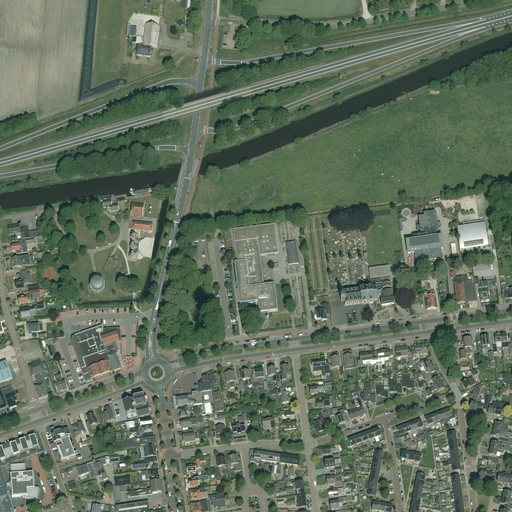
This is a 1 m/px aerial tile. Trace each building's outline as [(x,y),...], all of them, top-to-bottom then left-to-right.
[(145,42),(143,56),(150,57),(153,57),(154,51),(151,51),(151,48),(156,49),(159,26),(146,25),(144,42),(145,42)] [(137,55),(143,56),(145,42),(144,42),(143,45),(140,44),(141,38),(133,37),(132,43),(138,44),(137,55)] [(103,204),(104,206),(104,208),(109,207),(110,212),(111,212),(112,212),(119,211),(118,205),(112,206),(111,201),(103,202),(103,204)] [(131,215),(142,216),(144,205),(132,204),(131,215)] [(408,254),(412,253),(414,253),(415,259),(424,258),(425,261),(442,259),(441,249),(443,249),(441,237),(439,237),(438,228),(441,228),(440,223),(437,224),(436,213),(424,214),(424,217),(418,218),(420,226),(417,226),(417,231),(420,231),(421,234),(412,235),(413,241),(406,242),(408,254)] [(460,229),(460,233),(461,236),(459,236),(461,249),(487,245),(485,230),(487,229),(486,221),(463,224),(463,228),(460,229)] [(130,223),(129,230),(152,232),(152,224),(133,222),(133,223),(130,223)] [(278,254),(275,225),(233,230),(237,263),(235,263),(240,304),(258,302),(259,313),(278,311),(274,284),(264,286),(260,257),(278,254)] [(8,227),(9,235),(21,234),(24,233),(25,239),(30,239),(28,228),(20,229),(19,226),(8,227)] [(296,242),(286,244),(289,266),(299,264),(296,242)] [(27,249),(24,249),(23,246),(19,246),(19,245),(11,246),(12,252),(16,251),(17,254),(28,253),(27,249)] [(92,279),(87,281),(88,283),(88,284),(92,297),(109,292),(104,277),(103,277),(104,276),(106,271),(107,269),(112,259),(110,258),(105,269),(104,271),(102,275),(101,276),(100,276),(97,277),(92,279)] [(371,279),(371,280),(372,286),(367,286),(368,288),(366,288),(365,288),(366,289),(360,289),(359,289),(359,290),(360,290),(356,291),(356,290),(355,290),(355,291),(352,291),(351,291),(348,292),(348,291),(347,291),(347,292),(344,292),(343,292),(343,293),(344,296),(343,297),(340,297),(341,301),(343,301),(343,302),(344,302),(345,302),(345,305),(344,306),(345,306),(345,305),(349,305),(349,306),(350,305),(353,304),(353,305),(354,305),(354,304),(357,304),(358,304),(361,303),(361,304),(361,305),(362,304),(367,303),(368,304),(368,303),(370,303),(370,304),(372,304),(372,303),(373,303),(374,303),(374,302),(378,301),(377,298),(381,298),(380,293),(386,292),(386,288),(391,288),(391,283),(389,283),(388,277),(390,276),(389,267),(369,269),(370,279),(371,279)] [(43,275),(43,276),(43,277),(43,278),(44,278),(44,279),(44,280),(45,280),(45,281),(46,281),(47,281),(47,282),(48,282),(49,282),(50,282),(51,282),(52,282),(53,281),(54,281),(55,280),(56,279),(56,278),(56,277),(57,276),(57,275),(56,274),(56,273),(56,272),(55,271),(54,270),(53,269),(52,269),(51,269),(50,269),(49,269),(48,269),(47,269),(46,270),(45,270),(45,271),(44,271),(44,272),(44,273),(43,273),(43,274),(43,275)] [(20,282),(15,282),(16,285),(15,285),(16,288),(16,289),(24,288),(24,285),(27,284),(26,280),(28,280),(26,272),(21,273),(22,281),(20,281),(20,282)] [(475,291),(475,288),(475,286),(473,287),(472,282),(468,282),(467,277),(462,278),(453,279),(453,285),(454,284),(456,296),(453,297),(454,304),(456,303),(457,305),(466,304),(465,301),(474,300),(473,292),(475,291)] [(487,281),(478,282),(478,279),(474,279),(475,286),(478,285),(478,288),(488,287),(487,281)] [(440,296),(439,296),(439,301),(440,300),(441,308),(448,307),(446,295),(445,296),(444,291),(445,291),(444,285),(439,285),(440,296)] [(511,289),(510,290),(509,290),(508,286),(502,286),(503,291),(504,291),(505,300),(511,298),(511,289)] [(18,299),(19,301),(19,302),(18,302),(18,304),(19,304),(19,305),(27,304),(27,301),(30,301),(30,300),(40,299),(38,287),(29,288),(30,296),(22,297),(22,298),(18,299)] [(488,290),(479,291),(481,303),(485,302),(485,303),(489,302),(488,290)] [(380,293),(381,298),(382,306),(394,305),(393,298),(392,291),(386,292),(380,293)] [(437,309),(435,301),(434,292),(424,294),(424,298),(425,298),(427,310),(437,309)] [(316,312),(316,315),(315,315),(315,316),(314,317),(314,318),(315,319),(317,320),(321,320),(321,321),(327,321),(326,311),(329,311),(328,304),(321,305),(322,311),(316,312)] [(21,311),(22,319),(31,317),(30,313),(36,313),(35,308),(30,309),(30,310),(21,311)] [(39,324),(28,325),(28,326),(27,327),(28,328),(28,329),(29,334),(29,336),(32,335),(32,333),(40,333),(39,332),(39,324)] [(72,337),(71,342),(85,382),(86,382),(91,380),(91,379),(93,378),(94,379),(102,376),(110,373),(110,372),(113,371),(113,372),(121,369),(116,354),(119,353),(116,343),(104,347),(119,341),(121,341),(121,342),(120,329),(110,329),(106,329),(105,329),(105,330),(104,330),(102,326),(75,336),(72,337)] [(503,351),(502,349),(500,335),(494,336),(495,344),(501,344),(502,351),(502,352),(503,351)] [(506,335),(500,335),(502,349),(508,348),(509,355),(511,354),(511,350),(511,344),(508,345),(508,342),(507,343),(506,335)] [(487,346),(489,346),(488,336),(483,337),(483,336),(481,336),(481,337),(480,337),(481,347),(484,347),(484,349),(487,349),(487,346)] [(468,355),(467,339),(463,339),(463,342),(461,343),(461,346),(463,346),(464,349),(464,352),(459,352),(460,360),(465,360),(465,355),(468,355)] [(414,346),(411,347),(412,350),(413,357),(416,356),(416,355),(419,354),(420,356),(423,356),(423,354),(427,353),(425,344),(414,346)] [(51,358),(57,356),(53,347),(48,348),(50,355),(51,358)] [(396,357),(408,356),(409,357),(412,357),(411,350),(408,351),(407,347),(395,349),(396,357)] [(389,350),(383,351),(384,359),(388,359),(389,362),(394,361),(392,350),(389,350)] [(380,360),(384,359),(383,351),(377,352),(378,357),(375,357),(375,364),(381,363),(380,360)] [(371,352),(365,353),(366,362),(370,361),(371,364),(375,364),(375,357),(372,357),(371,352)] [(366,362),(365,353),(359,354),(360,359),(357,359),(358,366),(363,365),(362,362),(366,362)] [(352,360),(352,355),(343,356),(345,367),(352,366),(352,369),(356,368),(355,359),(352,360)] [(339,357),(331,358),(332,368),(340,367),(339,357)] [(314,373),(320,372),(325,371),(325,375),(330,375),(329,366),(326,366),(324,358),(320,358),(321,362),(312,363),(311,365),(312,367),(313,368),(314,373)] [(424,371),(432,367),(429,361),(425,364),(423,361),(417,364),(420,369),(422,367),(424,371)] [(6,362),(0,364),(0,383),(12,379),(6,362)] [(43,364),(31,367),(33,376),(36,375),(38,383),(45,382),(44,378),(50,377),(49,371),(45,372),(43,364)] [(280,381),(284,381),(286,380),(286,376),(290,375),(288,366),(281,367),(282,375),(279,375),(280,375),(279,375),(280,381)] [(432,367),(424,371),(426,375),(423,376),(426,381),(432,377),(431,374),(435,372),(432,367)] [(273,382),(276,382),(280,381),(279,375),(276,376),(275,368),(267,369),(268,377),(273,376),(273,382)] [(259,379),(264,378),(262,370),(262,369),(258,369),(258,370),(255,371),(256,374),(252,375),(253,384),(260,383),(259,379)] [(241,373),(242,381),(246,380),(246,382),(246,383),(246,387),(252,386),(251,376),(249,377),(248,371),(241,373)] [(234,372),(229,373),(224,374),(226,383),(228,383),(229,389),(235,388),(234,382),(235,381),(234,372)] [(61,375),(58,376),(59,379),(61,385),(63,392),(67,390),(64,381),(63,381),(62,378),(61,375)] [(215,413),(223,411),(217,375),(217,376),(216,375),(208,376),(208,377),(202,378),(203,384),(199,385),(200,394),(201,397),(212,396),(212,399),(213,404),(215,413)] [(59,379),(58,376),(54,377),(56,381),(56,380),(57,383),(55,384),(58,394),(63,392),(61,385),(59,379)] [(431,381),(433,384),(430,386),(431,388),(440,383),(437,377),(433,380),(432,377),(426,381),(422,383),(423,385),(431,381)] [(471,386),(473,385),(475,384),(472,378),(467,381),(467,380),(461,383),(465,390),(471,387),(471,386)] [(409,384),(406,384),(406,386),(406,388),(406,389),(415,389),(415,388),(416,388),(416,390),(419,390),(418,388),(416,381),(415,381),(415,382),(414,382),(414,381),(409,381),(409,384)] [(35,387),(37,394),(39,400),(48,397),(46,390),(48,390),(46,383),(45,383),(39,385),(35,387)] [(444,389),(440,383),(431,388),(426,391),(429,396),(429,397),(432,395),(430,393),(436,390),(437,392),(444,389)] [(478,398),(479,395),(479,392),(481,384),(475,387),(474,392),(476,392),(473,404),(470,403),(469,410),(475,411),(476,404),(478,398)] [(370,396),(370,385),(364,385),(364,391),(363,391),(363,395),(360,395),(360,398),(361,401),(362,401),(364,402),(367,402),(367,400),(367,398),(370,398),(370,396)] [(317,391),(321,390),(324,390),(323,386),(315,387),(315,388),(310,389),(310,395),(318,394),(317,391)] [(11,387),(0,390),(0,404),(2,409),(7,407),(9,409),(10,409),(17,407),(15,402),(17,401),(14,392),(13,393),(11,387)] [(284,390),(277,390),(278,396),(281,395),(282,404),(290,403),(289,393),(284,394),(284,390)] [(199,406),(213,404),(212,399),(212,396),(201,397),(200,394),(197,394),(197,393),(192,394),(192,395),(188,396),(188,395),(176,397),(177,399),(178,407),(178,409),(186,408),(194,407),(199,406)] [(131,400),(123,402),(128,421),(138,419),(138,418),(140,418),(140,417),(144,416),(144,417),(150,415),(148,407),(146,407),(146,406),(147,406),(144,397),(143,397),(143,396),(134,398),(134,399),(133,399),(133,401),(132,401),(131,400)] [(322,398),(323,401),(317,402),(317,403),(316,404),(316,407),(317,407),(318,409),(330,407),(329,397),(322,398)] [(354,412),(356,419),(362,417),(360,410),(357,411),(353,402),(351,403),(350,403),(352,406),(354,412)] [(488,414),(494,415),(495,408),(496,408),(497,402),(496,403),(493,402),(492,407),(489,407),(488,410),(488,414)] [(500,416),(502,409),(503,404),(497,402),(496,408),(495,408),(494,415),(500,416)] [(352,406),(350,403),(347,404),(351,413),(348,414),(350,421),(356,419),(354,412),(352,406)] [(194,407),(186,408),(178,409),(178,414),(179,414),(179,417),(187,416),(186,413),(195,412),(194,407)] [(114,419),(113,415),(111,409),(110,410),(109,408),(105,409),(105,411),(104,412),(105,413),(101,414),(104,423),(114,419)] [(448,410),(442,412),(445,419),(447,423),(449,422),(449,421),(455,418),(453,413),(450,414),(448,410)] [(345,415),(343,412),(343,411),(338,412),(339,416),(336,418),(339,425),(345,423),(342,416),(345,415)] [(445,419),(442,412),(436,414),(439,421),(445,419)] [(88,422),(87,423),(85,423),(90,437),(93,436),(90,426),(98,423),(96,418),(95,419),(93,414),(86,416),(88,422)] [(321,414),(318,415),(320,420),(314,422),(316,428),(315,428),(317,433),(324,430),(321,420),(323,420),(321,414)] [(440,423),(439,421),(436,414),(431,417),(433,423),(434,425),(440,423)] [(278,423),(277,415),(271,416),(272,420),(262,421),(263,430),(270,429),(271,429),(275,429),(274,424),(278,423)] [(186,421),(180,422),(181,424),(180,425),(180,427),(181,428),(190,427),(189,424),(191,423),(192,426),(197,425),(197,423),(200,423),(200,421),(203,421),(202,417),(194,419),(185,420),(186,421)] [(433,423),(431,417),(424,419),(427,426),(433,423)] [(152,427),(151,419),(140,421),(139,421),(139,420),(137,420),(137,421),(134,422),(135,429),(152,427)] [(295,420),(283,422),(284,431),(297,429),(295,420)] [(414,423),(416,430),(422,428),(420,421),(414,423)] [(135,429),(134,422),(129,423),(129,424),(128,425),(128,426),(124,426),(124,427),(124,430),(126,430),(135,429)] [(71,427),(74,433),(73,433),(75,438),(86,434),(82,423),(78,424),(78,425),(71,427)] [(232,425),(233,433),(237,432),(237,433),(245,431),(243,423),(239,424),(232,425)] [(408,425),(410,432),(416,430),(414,423),(408,425)] [(507,433),(508,429),(501,428),(502,425),(495,424),(494,430),(507,433)] [(410,432),(408,425),(402,427),(406,437),(407,437),(408,435),(407,433),(410,432)] [(224,426),(215,427),(217,439),(224,438),(224,434),(225,434),(224,426)] [(58,450),(72,446),(69,437),(70,435),(67,428),(66,428),(63,428),(63,430),(61,429),(59,430),(58,432),(56,431),(57,431),(54,430),(54,428),(52,427),(50,428),(49,430),(54,443),(55,443),(58,450)] [(141,429),(141,431),(142,437),(153,436),(152,427),(141,429)] [(211,427),(203,429),(204,433),(207,433),(208,439),(212,438),(211,427)] [(406,437),(402,427),(396,430),(399,440),(403,438),(404,441),(406,440),(405,437),(406,437)] [(137,438),(142,437),(141,429),(131,430),(131,433),(136,433),(137,438)] [(377,429),(371,432),(374,439),(380,436),(377,429)] [(511,433),(507,433),(494,430),(493,433),(492,432),(491,436),(492,436),(500,438),(500,435),(503,435),(503,437),(511,438),(511,433)] [(371,432),(365,434),(368,441),(374,439),(371,432)] [(109,435),(110,442),(118,441),(117,434),(109,435)] [(184,444),(195,443),(195,440),(197,440),(197,435),(194,435),(194,434),(183,436),(183,440),(182,441),(182,443),(183,443),(184,444)] [(365,434),(359,436),(362,443),(368,441),(365,434)] [(38,441),(36,435),(29,438),(30,440),(26,442),(29,449),(32,448),(38,446),(39,450),(40,449),(37,441),(38,441)] [(359,436),(354,438),(356,445),(362,443),(359,436)] [(138,439),(121,442),(123,451),(154,446),(153,437),(141,439),(142,440),(138,440),(138,439)] [(348,442),(350,447),(356,445),(354,438),(347,440),(348,442)] [(16,445),(19,453),(23,451),(29,449),(26,442),(25,439),(19,441),(20,444),(17,445),(16,445)] [(17,445),(16,442),(10,445),(11,447),(7,449),(10,456),(13,455),(19,453),(16,445),(17,445)] [(490,448),(497,450),(500,450),(502,444),(491,442),(490,448)] [(76,458),(72,446),(58,450),(61,458),(61,462),(62,462),(63,463),(76,458)] [(3,450),(2,447),(0,448),(0,458),(0,460),(6,458),(6,457),(10,456),(7,449),(3,450)] [(156,457),(155,447),(143,448),(143,452),(146,452),(147,458),(156,457)] [(336,452),(335,449),(335,447),(322,449),(323,455),(330,454),(330,453),(336,452)] [(260,461),(261,453),(254,452),(254,456),(251,456),(250,462),(256,463),(256,460),(260,461)] [(229,457),(230,466),(234,465),(235,472),(242,471),(240,463),(237,463),(236,456),(229,457)] [(34,459),(37,470),(43,468),(41,457),(34,459)] [(135,467),(157,464),(156,458),(145,460),(145,463),(141,464),(141,463),(135,464),(135,467)] [(225,466),(224,458),(216,459),(217,468),(221,467),(222,472),(228,471),(227,466),(225,466)] [(334,464),(339,463),(339,458),(333,459),(333,460),(324,462),(325,469),(334,467),(334,464)] [(93,463),(90,464),(93,474),(94,474),(95,478),(102,476),(103,480),(107,479),(103,466),(106,465),(105,459),(100,460),(93,462),(93,463)] [(195,473),(196,473),(195,471),(200,470),(200,465),(204,464),(204,461),(196,462),(196,463),(193,463),(194,467),(187,468),(187,470),(186,470),(187,473),(188,474),(192,473),(192,474),(195,474),(195,473)] [(0,501),(3,511),(14,511),(12,506),(10,500),(10,494),(7,487),(11,486),(12,493),(12,496),(12,498),(15,497),(17,497),(23,497),(23,498),(37,501),(39,489),(35,488),(34,473),(26,474),(25,464),(10,465),(11,475),(10,475),(11,484),(6,484),(1,468),(0,468),(0,495),(1,497),(0,497),(0,501)] [(90,475),(93,474),(90,464),(79,468),(78,467),(76,468),(79,477),(89,473),(90,475)] [(484,480),(486,470),(484,469),(484,468),(483,468),(483,467),(481,467),(480,467),(479,467),(478,472),(479,472),(478,479),(484,480)] [(63,473),(64,478),(69,476),(68,473),(72,472),(71,469),(64,471),(65,473),(63,473)] [(158,470),(148,471),(141,472),(141,477),(144,477),(145,481),(159,479),(158,470)] [(511,478),(508,477),(509,471),(505,470),(505,473),(503,484),(510,485),(510,481),(511,481),(511,478)] [(505,473),(502,473),(501,476),(498,475),(497,482),(503,484),(505,473)] [(189,487),(190,488),(199,487),(198,482),(203,481),(203,482),(209,481),(208,477),(198,478),(197,478),(198,479),(194,480),(194,481),(189,482),(189,485),(188,485),(189,487)] [(342,487),(342,484),(341,478),(335,479),(334,477),(326,478),(327,486),(336,485),(337,487),(342,487)] [(130,486),(129,478),(115,480),(114,481),(115,488),(130,486)] [(150,483),(151,489),(151,490),(126,493),(127,499),(150,495),(152,495),(152,494),(161,493),(159,482),(150,483)] [(112,488),(114,497),(119,496),(118,495),(119,493),(126,492),(125,486),(112,488)] [(334,497),(338,496),(337,495),(341,495),(341,494),(344,493),(343,489),(333,490),(333,491),(328,492),(328,497),(334,496),(334,497)] [(503,495),(503,498),(511,499),(511,496),(510,497),(511,493),(511,490),(507,489),(506,492),(504,492),(502,492),(502,495),(503,495)] [(191,505),(214,502),(225,500),(224,495),(208,498),(206,490),(199,491),(199,492),(189,494),(191,505)] [(338,499),(338,501),(329,503),(331,511),(339,510),(338,504),(352,502),(351,497),(338,499)] [(511,503),(511,500),(511,499),(503,498),(502,501),(501,500),(500,504),(501,504),(504,505),(504,508),(510,509),(511,509),(511,506),(509,506),(509,502),(511,503)] [(226,508),(226,506),(225,500),(214,502),(191,505),(192,511),(213,511),(214,510),(226,508)] [(116,511),(149,511),(148,503),(116,508),(116,511)]
